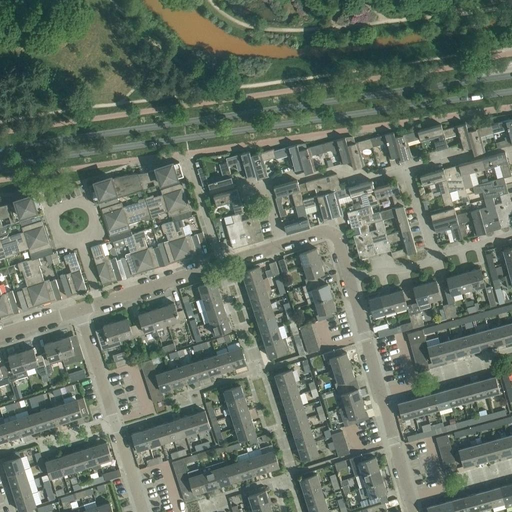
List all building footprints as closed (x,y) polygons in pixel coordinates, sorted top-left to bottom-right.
[(510,145),(511,144),(511,118),(491,125),(493,133),(505,129),(510,145)] [(472,147),(468,131),(466,123),(443,130),(445,138),(457,135),(461,150),(472,147)] [(420,139),(420,141),(438,137),(439,141),(440,140),(443,149),(448,147),(445,138),(443,130),(441,124),(418,130),(420,139)] [(474,155),(485,152),(481,136),(493,133),(491,125),(468,131),(472,147),(474,155)] [(420,139),(418,130),(395,137),(399,154),(400,156),(401,161),(402,161),(402,160),(412,157),(408,142),(420,139)] [(400,156),(399,154),(395,137),(393,132),(370,138),(373,147),(385,143),(389,159),(400,156)] [(351,161),(352,161),(351,159),(347,145),(345,137),(322,144),(324,152),(332,150),(332,151),(333,152),(334,153),(335,153),(336,153),(337,153),(338,153),(341,164),(351,161)] [(370,138),(347,145),(352,161),(351,161),(353,169),(364,165),(360,150),(373,147),(370,138)] [(276,159),(289,155),(293,171),(303,168),(305,167),(300,150),(299,150),(297,144),(274,150),(275,157),(276,159)] [(322,144),(300,150),(305,167),(303,168),(305,174),(316,171),(312,155),(324,152),(322,144)] [(274,150),(274,149),(250,155),(255,174),(255,175),(257,179),(268,176),(263,160),(275,157),(274,150)] [(250,155),(249,151),(230,157),(226,158),(227,161),(229,166),(236,164),(238,170),(242,169),(245,178),(255,175),(255,174),(250,155)] [(511,175),(505,152),(482,158),(485,170),(500,165),(504,177),(511,175)] [(470,174),(485,170),(482,158),(458,165),(462,176),(465,188),(474,186),(470,174)] [(235,184),(234,184),(229,166),(227,161),(219,163),(223,176),(207,180),(210,191),(235,184)] [(140,173),(138,173),(143,189),(161,183),(170,180),(184,176),(180,166),(173,168),(172,164),(172,163),(157,167),(157,169),(150,171),(149,171),(140,173)] [(443,168),(442,168),(443,169),(450,193),(458,191),(460,198),(468,196),(465,188),(462,176),(457,177),(455,174),(453,174),(451,167),(443,169),(443,168)] [(443,169),(420,175),(423,187),(438,182),(442,195),(450,193),(443,169)] [(143,189),(138,173),(128,174),(120,176),(111,179),(111,177),(95,182),(96,183),(89,185),(95,204),(109,200),(118,197),(143,189)] [(331,181),(327,182),(325,177),(298,184),(301,193),(316,189),(318,196),(325,193),(341,189),(339,181),(331,183),(331,181)] [(493,181),(474,186),(476,194),(482,192),(484,200),(492,197),(500,195),(508,193),(504,177),(495,180),(497,185),(494,185),(493,181)] [(161,189),(162,194),(154,197),(153,195),(145,197),(149,208),(185,196),(185,195),(186,195),(183,188),(182,189),(181,183),(172,186),(170,180),(161,183),(163,189),(161,189)] [(274,187),(277,198),(292,193),(295,205),(304,203),(303,200),(301,193),(298,184),(297,180),(274,187)] [(378,204),(377,199),(374,188),(372,180),(349,187),(351,195),(351,198),(367,194),(370,206),(378,204)] [(374,188),(377,199),(391,195),(395,207),(402,205),(403,205),(397,182),(374,188)] [(349,187),(341,189),(325,193),(332,217),(343,214),(339,198),(351,195),(349,187)] [(237,189),(213,195),(217,206),(232,202),(235,214),(240,213),(244,212),(237,189)] [(325,193),(318,196),(303,200),(304,203),(305,208),(317,205),(321,220),(332,217),(325,193)] [(442,195),(445,207),(430,211),(433,222),(456,215),(450,193),(442,195)] [(511,206),(508,193),(500,195),(502,203),(495,205),(500,228),(511,225),(511,206)] [(0,205),(0,227),(22,221),(31,218),(45,213),(39,194),(32,196),(31,195),(16,200),(16,201),(4,205),(0,205)] [(185,197),(185,196),(149,208),(152,218),(160,216),(159,214),(167,211),(169,216),(171,215),(173,221),(182,218),(180,212),(189,210),(187,204),(188,204),(186,197),(185,197)] [(103,214),(102,214),(105,221),(106,221),(106,222),(149,208),(145,197),(138,200),(138,202),(123,207),(122,202),(119,203),(118,197),(109,200),(110,205),(102,208),(103,214)] [(479,209),(483,224),(485,232),(500,228),(495,205),(492,197),(484,200),(487,207),(479,209)] [(391,198),(381,200),(383,207),(392,205),(391,198)] [(283,222),(286,233),(310,227),(305,208),(304,203),(295,205),(299,218),(283,222)] [(403,205),(402,205),(395,207),(380,211),(382,220),(383,219),(395,216),(399,231),(410,228),(403,205)] [(347,212),(351,228),(359,226),(368,224),(375,221),(382,220),(380,211),(372,213),(370,206),(347,212)] [(110,235),(112,234),(119,232),(121,238),(123,237),(132,234),(129,223),(144,219),(145,221),(152,218),(149,208),(106,222),(105,223),(107,230),(108,229),(110,235)] [(255,208),(247,211),(249,218),(242,221),(245,233),(246,236),(248,244),(264,240),(262,232),(256,233),(255,230),(261,228),(255,208)] [(485,232),(483,224),(479,209),(456,215),(458,223),(471,220),(475,235),(485,232)] [(234,223),(226,225),(233,248),(248,244),(246,236),(241,238),(240,234),(245,233),(242,221),(240,213),(235,214),(231,215),(234,223)] [(436,233),(451,229),(454,241),(463,239),(458,223),(456,215),(433,222),(436,233)] [(22,227),(23,232),(8,236),(7,234),(0,236),(0,237),(3,247),(46,234),(46,233),(47,232),(45,225),(44,226),(42,220),(33,223),(31,218),(22,221),(24,226),(22,227)] [(182,218),(173,221),(172,221),(183,258),(184,258),(184,259),(191,256),(191,255),(196,254),(194,245),(200,243),(197,234),(191,236),(190,233),(185,235),(182,226),(185,226),(182,218)] [(375,221),(377,229),(370,231),(369,231),(372,243),(375,255),(384,252),(382,248),(385,248),(383,241),(388,239),(387,235),(383,219),(382,220),(375,221)] [(164,232),(166,232),(168,240),(157,244),(158,246),(161,255),(167,253),(170,262),(175,260),(176,261),(183,259),(182,258),(183,258),(172,221),(161,224),(164,232)] [(368,224),(359,226),(361,233),(353,235),(360,259),(361,264),(369,261),(366,249),(368,248),(367,245),(372,243),(369,231),(370,231),(368,224)] [(388,239),(389,243),(401,239),(404,249),(391,250),(393,258),(416,251),(410,228),(399,231),(387,235),(388,239)] [(146,238),(144,230),(133,233),(145,270),(146,270),(146,271),(153,269),(153,267),(158,266),(156,257),(161,255),(158,246),(153,248),(152,246),(147,247),(144,239),(146,238)] [(203,232),(197,234),(200,243),(205,241),(206,241),(203,232)] [(138,272),(138,273),(145,271),(144,270),(145,270),(133,233),(132,234),(123,237),(126,245),(128,244),(130,253),(125,254),(126,256),(120,258),(123,267),(129,265),(132,274),(138,272)] [(47,234),(46,234),(3,247),(7,258),(14,255),(13,253),(29,248),(32,259),(39,257),(43,256),(41,250),(50,247),(49,241),(50,241),(47,234)] [(113,241),(112,241),(115,248),(121,246),(119,239),(113,241)] [(110,259),(108,254),(105,255),(102,244),(91,247),(102,284),(104,283),(104,284),(111,282),(111,281),(116,279),(113,270),(119,268),(116,257),(110,259)] [(511,260),(511,247),(503,249),(507,262),(511,260)] [(320,260),(316,248),(300,253),(304,266),(320,260)] [(64,256),(66,264),(68,263),(71,271),(60,275),(64,286),(70,284),(73,293),(78,291),(79,293),(85,290),(85,289),(86,289),(75,252),(64,256)] [(494,265),(491,253),(485,255),(488,265),(489,267),(494,265)] [(32,259),(28,260),(42,303),(43,303),(43,304),(50,302),(50,301),(56,299),(53,290),(59,288),(56,279),(50,281),(49,279),(44,280),(39,265),(41,264),(39,257),(32,259)] [(282,272),(288,271),(284,258),(278,260),(282,272)] [(34,306),(35,307),(42,304),(41,303),(42,303),(28,260),(18,263),(20,271),(22,270),(27,286),(22,287),(23,289),(17,291),(20,300),(26,298),(29,307),(34,306)] [(320,260),(304,266),(307,278),(305,279),(306,285),(318,281),(316,275),(324,272),(320,260)] [(273,275),(279,273),(275,261),(269,263),(273,275)] [(492,279),(498,278),(494,265),(489,267),(492,279)] [(246,284),(263,279),(259,266),(242,272),(246,284)] [(485,285),(480,268),(469,271),(474,288),(485,285)] [(474,288),(469,271),(458,274),(463,291),(474,288)] [(447,277),(448,280),(442,281),(448,304),(452,317),(457,315),(454,302),(452,294),(463,291),(458,274),(447,277)] [(498,278),(492,279),(495,289),(500,288),(498,278)] [(267,291),(263,279),(246,284),(250,296),(267,291)] [(219,292),(215,280),(199,286),(203,298),(219,292)] [(441,298),(436,280),(425,284),(429,301),(441,298)] [(313,296),(306,299),(307,303),(315,301),(315,302),(332,296),(328,284),(320,286),(318,281),(306,285),(302,286),(304,292),(311,290),(313,296)] [(416,296),(418,302),(420,310),(431,307),(429,301),(425,284),(413,287),(414,289),(416,296)] [(490,306),(496,304),(491,285),(485,287),(490,306)] [(0,316),(1,317),(8,315),(7,314),(13,312),(10,304),(16,302),(12,290),(2,294),(0,289),(0,316)] [(405,299),(402,290),(391,293),(392,295),(396,310),(407,307),(407,305),(405,299)] [(270,303),(267,291),(250,296),(254,308),(270,303)] [(223,304),(219,292),(203,298),(206,310),(223,304)] [(396,310),(391,293),(380,296),(385,313),(396,310)] [(336,309),(332,296),(315,302),(319,314),(316,315),(318,321),(333,316),(331,310),(336,309)] [(380,296),(369,299),(374,316),(385,313),(380,296)] [(177,311),(174,303),(162,307),(168,324),(179,320),(180,323),(186,321),(183,309),(177,311)] [(274,315),(270,303),(254,308),(258,320),(274,315)] [(227,316),(223,304),(206,310),(210,322),(225,317),(227,316)] [(441,310),(441,316),(435,318),(435,322),(452,317),(448,304),(443,305),(444,309),(441,310)] [(497,314),(509,310),(508,305),(496,308),(497,314)] [(168,324),(162,307),(151,310),(156,328),(168,324)] [(485,317),(497,314),(496,308),(484,312),(485,317)] [(139,314),(139,316),(140,319),(135,320),(136,324),(139,336),(144,334),(145,334),(144,331),(150,329),(152,336),(158,335),(156,328),(151,310),(139,314)] [(415,314),(419,327),(424,325),(420,312),(415,314)] [(473,320),(485,317),(484,312),(471,315),(473,320)] [(413,328),(419,327),(415,314),(409,315),(413,328)] [(278,327),(274,315),(258,320),(261,332),(278,327)] [(461,324),(473,320),(471,315),(459,319),(461,324)] [(227,316),(225,317),(210,322),(214,334),(231,329),(227,316)] [(130,326),(127,318),(115,322),(121,339),(133,335),(134,338),(139,336),(136,324),(130,326)] [(448,327),(461,324),(459,319),(447,322),(448,327)] [(293,335),(298,333),(294,321),(289,323),(293,335)] [(103,325),(104,327),(106,333),(97,336),(102,350),(122,344),(121,339),(115,322),(103,325)] [(388,322),(377,325),(380,337),(391,334),(389,329),(390,329),(388,322)] [(436,331),(448,327),(447,322),(435,325),(436,331)] [(511,340),(511,322),(500,326),(505,342),(511,340)] [(301,332),(313,328),(311,323),(299,327),(301,332)] [(397,327),(390,329),(389,329),(391,334),(402,331),(400,325),(397,326),(397,327)] [(424,334),(436,331),(435,325),(423,329),(424,334)] [(505,342),(500,326),(488,329),(493,346),(505,342)] [(282,339),(278,327),(261,332),(265,344),(282,339)] [(314,334),(313,328),(301,332),(303,337),(314,334)] [(426,340),(424,334),(423,329),(407,333),(410,344),(422,341),(426,340)] [(493,346),(488,329),(476,332),(481,349),(493,346)] [(481,349),(476,332),(464,336),(469,352),(481,349)] [(316,339),(315,336),(314,334),(303,337),(305,343),(316,339)] [(218,344),(226,341),(224,335),(216,338),(218,344)] [(72,346),(69,336),(57,340),(62,357),(63,362),(68,360),(67,356),(74,353),(77,361),(84,359),(79,343),(72,346)] [(469,352),(464,336),(452,339),(456,356),(469,352)] [(282,339),(265,344),(269,356),(289,350),(285,337),(282,339)] [(299,355),(304,353),(300,338),(294,340),(299,355)] [(318,344),(316,339),(305,343),(306,348),(318,344)] [(456,356),(452,339),(439,342),(444,359),(456,356)] [(57,340),(45,344),(47,352),(41,354),(45,366),(51,364),(50,361),(62,357),(57,340)] [(412,350),(424,347),(422,341),(410,344),(412,350)] [(444,359),(439,342),(427,346),(432,363),(444,359)] [(163,352),(175,348),(173,343),(162,346),(163,352)] [(202,349),(200,343),(192,345),(194,351),(202,349)] [(318,344),(306,348),(308,353),(319,350),(318,344)] [(241,347),(231,350),(229,351),(234,368),(246,364),(241,347)] [(413,356),(425,353),(424,347),(412,350),(413,356)] [(35,366),(36,369),(42,375),(48,373),(45,366),(41,354),(36,356),(33,348),(21,352),(26,369),(35,366)] [(347,352),(342,354),(340,348),(325,353),(331,371),(334,370),(351,365),(347,352)] [(178,357),(176,351),(168,353),(170,359),(178,357)] [(234,368),(229,351),(217,355),(222,371),(234,368)] [(9,356),(9,358),(10,360),(4,362),(5,365),(9,377),(15,375),(16,379),(28,375),(26,369),(21,352),(9,356)] [(415,361),(427,358),(425,353),(413,356),(415,361)] [(222,371),(217,355),(205,358),(210,375),(222,371)] [(129,363),(127,358),(115,361),(117,367),(129,363)] [(210,375),(205,358),(193,362),(197,377),(198,379),(210,375)] [(417,367),(428,364),(427,358),(415,361),(417,367)] [(154,364),(152,359),(140,363),(142,368),(154,364)] [(305,372),(310,370),(307,360),(305,361),(304,360),(301,361),(305,372)] [(198,379),(197,377),(193,362),(181,366),(186,383),(198,379)] [(144,374),(155,370),(154,364),(142,368),(144,374)] [(428,364),(417,367),(418,373),(430,369),(428,364)] [(0,367),(0,384),(4,383),(5,386),(11,384),(9,377),(5,365),(0,367)] [(351,365),(334,370),(337,382),(335,383),(337,389),(357,382),(355,377),(354,377),(351,365)] [(509,378),(505,365),(500,366),(504,379),(509,378)] [(186,383),(181,366),(169,370),(174,387),(186,383)] [(279,387),(295,381),(292,369),(275,375),(279,387)] [(157,376),(156,374),(155,370),(144,374),(146,379),(157,376)] [(174,387),(169,370),(156,374),(157,376),(159,381),(161,387),(162,390),(174,387)] [(84,371),(75,374),(68,376),(70,382),(86,377),(84,371)] [(148,385),(159,381),(157,376),(146,379),(148,385)] [(500,392),(495,376),(483,380),(487,395),(500,392)] [(487,395),(483,380),(471,383),(475,398),(487,395)] [(149,390),(161,387),(159,381),(148,385),(149,390)] [(299,394),(295,381),(279,387),(283,399),(299,394)] [(357,382),(337,389),(338,395),(341,394),(345,406),(359,402),(362,401),(358,388),(359,388),(357,382)] [(475,398),(471,383),(459,386),(463,402),(475,398)] [(62,393),(73,390),(72,384),(60,388),(62,393)] [(245,398),(241,385),(224,391),(228,403),(245,398)] [(463,402),(459,386),(447,390),(451,405),(463,402)] [(162,392),(162,390),(161,387),(149,390),(151,396),(162,392)] [(451,405),(447,390),(434,393),(439,408),(451,405)] [(151,396),(153,402),(164,398),(162,392),(151,396)] [(439,408),(434,393),(422,396),(427,412),(439,408)] [(303,406),(299,394),(283,399),(287,411),(303,406)] [(37,401),(36,395),(28,397),(30,403),(37,401)] [(427,412),(422,396),(410,400),(414,415),(427,412)] [(83,397),(65,403),(70,420),(89,414),(83,397)] [(248,410),(245,398),(228,403),(232,415),(248,410)] [(410,400),(398,403),(402,419),(414,415),(410,400)] [(362,401),(359,402),(345,406),(349,418),(346,419),(348,425),(360,421),(369,419),(367,413),(366,413),(362,401)] [(70,420),(65,403),(53,407),(58,424),(70,420)] [(307,418),(303,406),(287,411),(290,423),(307,418)] [(58,424),(53,407),(41,411),(46,427),(58,424)] [(213,408),(207,410),(210,420),(216,418),(213,408)] [(494,418),(507,415),(505,409),(492,413),(494,418)] [(210,427),(205,410),(193,414),(198,431),(210,427)] [(252,422),(248,410),(232,415),(236,427),(252,422)] [(46,427),(41,411),(29,415),(34,431),(46,427)] [(492,413),(490,414),(480,416),(482,422),(494,418),(492,413)] [(198,431),(193,414),(180,418),(186,435),(198,431)] [(34,431),(29,415),(17,418),(22,435),(34,431)] [(504,424),(511,421),(511,415),(502,418),(504,424)] [(469,425),(482,422),(480,416),(468,420),(469,425)] [(22,435),(17,418),(4,422),(10,439),(22,435)] [(186,435),(180,418),(168,422),(174,439),(186,435)] [(311,430),(307,418),(290,423),(294,435),(311,430)] [(456,423),(454,418),(449,420),(450,424),(444,426),(445,431),(457,428),(456,423)] [(492,427),(504,424),(502,418),(490,421),(492,427)] [(457,428),(469,425),(468,420),(456,423),(457,428)] [(480,431),(492,427),(490,421),(478,424),(480,431)] [(0,442),(10,439),(4,422),(0,423),(0,442)] [(174,439),(168,422),(156,426),(162,442),(174,439)] [(252,422),(236,427),(240,439),(256,434),(252,422)] [(320,426),(322,432),(323,431),(326,438),(332,436),(331,434),(327,423),(320,426)] [(445,431),(444,426),(443,423),(430,426),(431,430),(433,435),(445,431)] [(467,434),(480,431),(478,424),(466,428),(467,434)] [(162,442),(156,426),(144,430),(150,446),(162,442)] [(467,434),(466,428),(454,431),(455,437),(467,434)] [(144,430),(132,433),(137,450),(150,446),(144,430)] [(315,442),(311,430),(294,435),(298,447),(315,442)] [(420,438),(433,435),(431,430),(419,433),(420,438)] [(333,440),(344,436),(343,431),(331,434),(332,436),(333,440)] [(419,433),(407,436),(408,441),(420,438),(419,433)] [(438,446),(450,443),(447,434),(436,437),(438,446)] [(335,446),(346,442),(344,436),(333,440),(333,441),(335,446)] [(511,452),(507,436),(495,439),(500,456),(511,452)] [(250,445),(257,443),(255,437),(248,439),(250,445)] [(500,456),(495,439),(483,442),(488,459),(500,456)] [(335,446),(333,441),(327,444),(329,450),(336,448),(335,446)] [(112,458),(107,442),(94,446),(100,462),(112,458)] [(298,447),(302,459),(319,454),(315,442),(298,447)] [(337,451),(348,447),(346,442),(335,446),(336,448),(337,451)] [(488,459),(483,442),(471,446),(475,460),(475,463),(488,459)] [(204,448),(202,443),(194,445),(196,451),(204,448)] [(440,451),(451,448),(450,443),(438,446),(440,451)] [(279,466),(272,444),(260,448),(267,470),(279,466)] [(234,451),(232,445),(225,447),(227,453),(234,451)] [(101,467),(100,462),(94,446),(82,449),(88,466),(91,465),(92,468),(95,469),(101,467)] [(475,463),(475,460),(471,446),(459,449),(463,466),(475,463)] [(337,451),(338,456),(338,457),(350,453),(348,447),(337,451)] [(221,452),(220,448),(215,448),(207,450),(209,456),(221,452)] [(248,452),(249,458),(255,474),(267,470),(260,448),(248,452)] [(441,457),(453,454),(451,448),(440,451),(441,457)] [(88,466),(82,449),(70,453),(75,470),(88,466)] [(179,456),(177,450),(170,453),(172,458),(179,456)] [(197,460),(209,456),(207,450),(195,454),(197,460)] [(43,463),(41,456),(40,452),(34,453),(37,465),(43,463)] [(376,456),(372,458),(370,452),(349,458),(352,468),(355,476),(362,473),(362,474),(379,468),(376,456)] [(75,470),(70,453),(58,457),(63,474),(75,470)] [(185,463),(197,460),(195,454),(184,458),(185,463)] [(443,463),(455,459),(453,454),(441,457),(443,463)] [(25,469),(24,466),(21,456),(4,462),(8,474),(25,469)] [(58,457),(46,461),(51,478),(63,474),(58,457)] [(185,464),(185,463),(184,458),(172,462),(174,467),(185,464)] [(255,474),(249,458),(237,461),(243,478),(255,474)] [(445,468),(456,465),(455,459),(443,463),(445,468)] [(243,478),(237,461),(225,465),(231,482),(243,478)] [(176,473),(187,469),(185,464),(174,467),(176,473)] [(231,482),(225,465),(213,469),(219,485),(231,482)] [(456,465),(445,468),(446,474),(458,471),(456,465)] [(383,480),(379,468),(362,474),(366,485),(383,480)] [(28,481),(25,469),(8,474),(12,486),(28,481)] [(119,469),(103,474),(105,481),(122,476),(119,469)] [(177,478),(189,475),(187,469),(176,473),(177,478)] [(219,485),(213,469),(201,473),(207,489),(219,485)] [(201,473),(189,477),(190,480),(192,486),(194,492),(194,493),(195,493),(207,489),(201,473)] [(304,491),(321,486),(317,474),(300,479),(304,491)] [(189,477),(189,475),(177,478),(179,484),(190,480),(189,477)] [(92,484),(100,482),(98,476),(90,478),(92,484)] [(343,493),(349,491),(345,479),(339,480),(343,493)] [(45,489),(51,487),(49,480),(43,481),(45,489)] [(181,490),(192,486),(190,480),(179,484),(181,490)] [(370,497),(367,498),(359,501),(361,506),(380,500),(378,494),(387,492),(383,480),(366,485),(370,497)] [(32,493),(28,481),(12,486),(15,498),(32,493)] [(81,488),(79,482),(72,485),(74,491),(81,488)] [(97,491),(105,489),(103,483),(95,485),(97,491)] [(511,505),(511,483),(500,487),(504,502),(506,507),(511,505)] [(183,495),(194,492),(192,486),(181,490),(183,495)] [(325,498),(321,486),(304,491),(308,503),(325,498)] [(51,487),(45,489),(47,496),(53,494),(51,487)] [(504,502),(500,487),(488,490),(492,505),(504,502)] [(56,496),(64,494),(62,488),(54,490),(56,496)] [(270,502),(266,490),(249,495),(253,508),(270,502)] [(492,505),(488,490),(476,493),(480,509),(492,505)] [(194,492),(183,495),(184,501),(196,497),(195,493),(194,493),(194,492)] [(32,493),(15,498),(19,510),(36,505),(32,493)] [(480,509),(476,493),(464,497),(467,511),(473,511),(480,509)] [(69,501),(68,495),(60,497),(62,503),(69,501)] [(467,511),(464,497),(452,500),(454,511),(467,511)] [(322,511),(328,510),(325,498),(308,503),(310,511),(322,511)] [(454,511),(452,500),(439,503),(441,511),(454,511)] [(112,511),(110,502),(98,506),(99,511),(112,511)] [(272,511),(270,502),(253,508),(253,511),(272,511)] [(373,506),(375,511),(387,508),(385,502),(381,503),(373,506)] [(441,511),(439,503),(427,507),(428,511),(441,511)]
